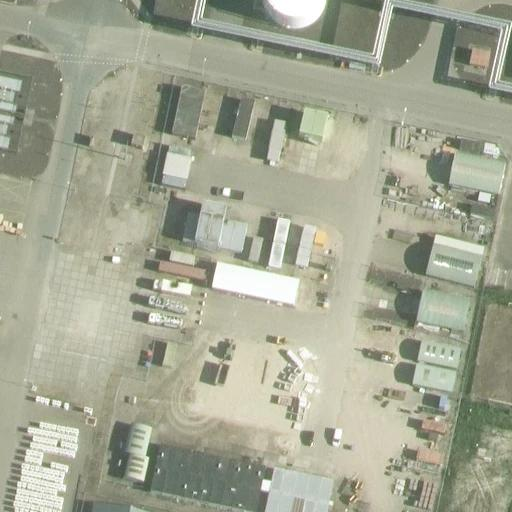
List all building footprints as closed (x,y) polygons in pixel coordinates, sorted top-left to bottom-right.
[(263,0),(263,1),(265,6),(267,10),(268,12),(269,14),(272,17),(274,19),(277,22),(281,24),(286,25),(290,26),(295,27),(299,26),(304,26),(306,25),(310,23),(312,22),(316,19),(317,18),(319,16),(322,13),(324,9),(325,7),(327,2),(327,0),(263,0)] [(133,136),(130,148),(143,151),(146,139),(133,136)] [(458,152),(492,158),(494,146),(484,144),(484,147),(460,142),(458,152)] [(470,217),(493,221),(494,212),(471,207),(470,217)] [(466,221),(443,216),(441,226),(464,231),(466,221)] [(395,283),(425,289),(427,280),(397,274),(395,283)] [(500,462),(504,442),(493,440),(494,437),(481,435),(480,442),(479,441),(475,458),(489,460),(500,462)] [(269,511),(277,477),(157,451),(148,491),(241,511),(269,511)] [(457,461),(456,469),(464,471),(466,462),(457,461)] [(511,511),(511,489),(494,485),(498,466),(479,462),(473,490),(448,485),(443,509),(459,511),(511,511)]
